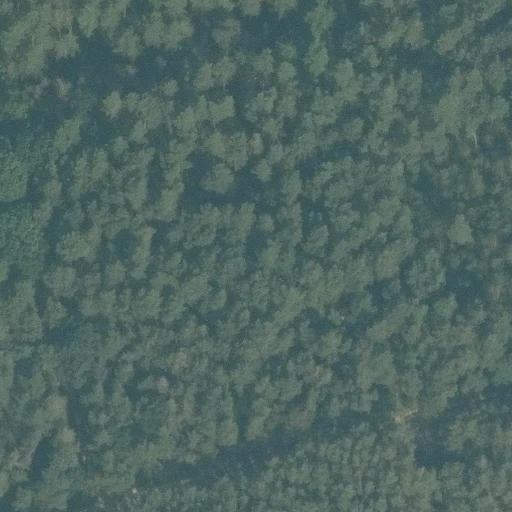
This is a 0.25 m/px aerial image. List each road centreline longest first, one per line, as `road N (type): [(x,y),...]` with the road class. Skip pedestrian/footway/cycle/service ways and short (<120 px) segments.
road 1 (track): [(511,0),(0,136)]
road 2 (track): [(511,399),(117,511)]
road 3 (track): [(0,149),(88,511)]
